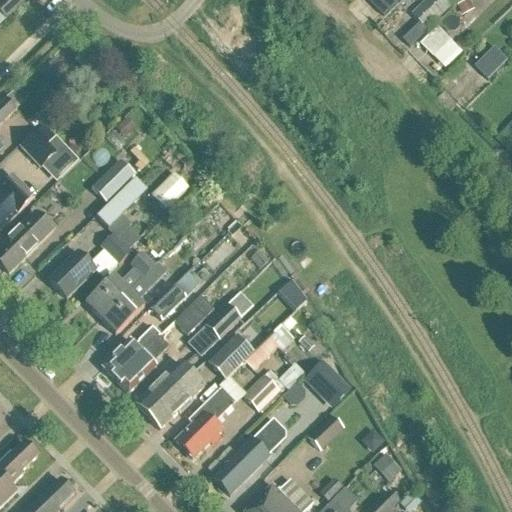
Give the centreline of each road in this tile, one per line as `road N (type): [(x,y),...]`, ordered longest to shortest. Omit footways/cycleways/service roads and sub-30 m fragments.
road 1 (unclassified): [(162,511),(0,347)]
road 2 (unclassified): [(199,0),(153,37),(109,27),(67,0)]
